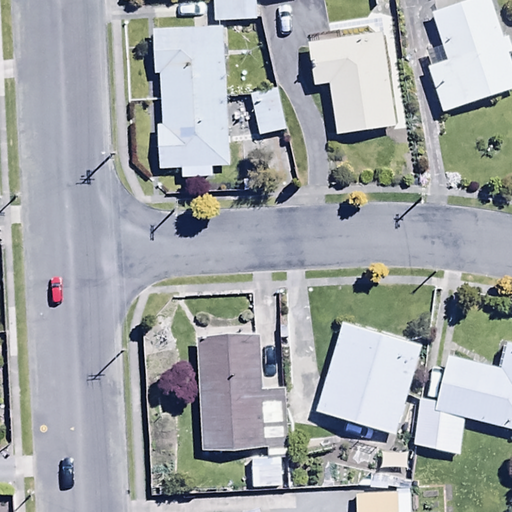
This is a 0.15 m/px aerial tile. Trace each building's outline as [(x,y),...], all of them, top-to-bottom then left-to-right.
[(255,2),(255,0),(219,0),(213,1),(215,27),(256,25),(255,2)] [(442,45),(403,50),(407,80),(428,77),(444,120),(511,94),(511,68),(508,58),(511,57),(511,51),(508,40),(504,42),(488,0),(487,0),(433,20),(442,45)] [(229,172),(225,31),(153,34),(155,78),(160,78),(162,130),(157,130),(159,174),(181,174),(181,184),(214,183),(214,172),(229,172)] [(397,132),(383,38),(308,49),(315,92),(329,90),(337,141),(397,132)] [(279,94),(251,100),(259,141),(287,136),(279,94)] [(422,353),(344,329),(317,417),(357,429),(351,447),(379,456),(385,439),(395,442),(422,353)] [(261,343),(197,346),(202,458),(267,455),(268,463),(289,462),(286,393),(263,394),(261,343)] [(450,359),(438,406),(420,403),(412,452),(459,459),(465,422),(511,433),(511,350),(509,349),(503,373),(450,359)] [(355,498),(355,511),(409,511),(409,498),(371,499),(371,482),(358,482),(359,498),(355,498)]
